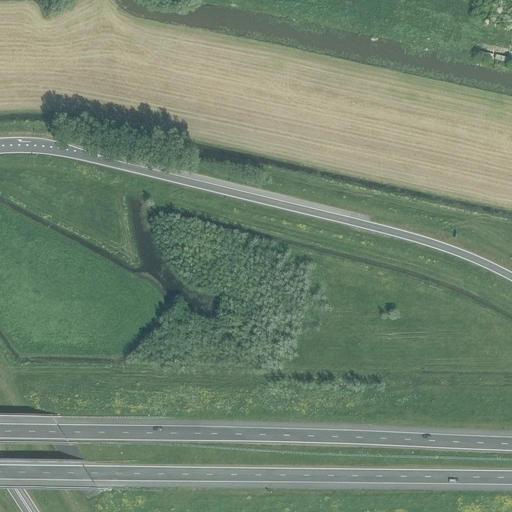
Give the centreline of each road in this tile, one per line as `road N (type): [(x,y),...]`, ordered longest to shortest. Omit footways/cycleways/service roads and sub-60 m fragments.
road 1 (trunk): [(511,277),(380,228),(82,156),(0,149)]
road 2 (trunk): [(511,444),(178,433)]
road 3 (trunk): [(178,474),(511,478)]
road 4 (motorway): [(0,472),(178,474)]
road 5 (motorway): [(178,433),(0,431)]
